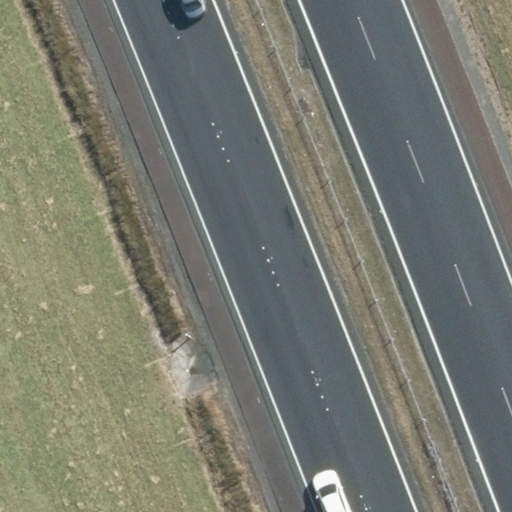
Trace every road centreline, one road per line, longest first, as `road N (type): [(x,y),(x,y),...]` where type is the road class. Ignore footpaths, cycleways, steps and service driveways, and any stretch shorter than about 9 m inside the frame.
road 1 (motorway): [(364,511),(144,0)]
road 2 (motorway): [(322,0),(511,460)]
